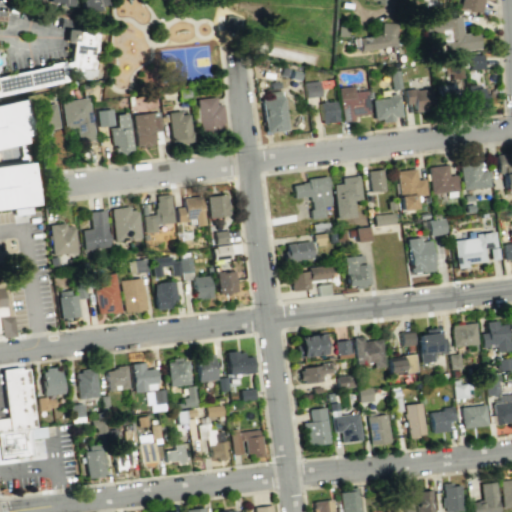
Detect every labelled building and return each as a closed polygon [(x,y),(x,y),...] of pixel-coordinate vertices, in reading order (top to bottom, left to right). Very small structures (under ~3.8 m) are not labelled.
[(224,15),(222,24),(221,30),(234,32),(235,27),(237,17),(224,15)] [(422,20),(424,33),(441,31),(444,52),(478,48),(476,32),(461,34),(459,16),(422,20)] [(0,93),(76,77),(88,79),(89,75),(94,75),(95,62),(91,61),(93,40),(97,40),(97,33),(91,32),(91,28),(75,27),(75,29),(64,28),(63,42),(69,42),(67,58),(67,61),(60,62),(60,60),(46,63),(46,65),(0,75),(0,93)] [(468,69),(481,68),(481,54),(467,55),(468,69)] [(445,57),(446,78),(461,77),(460,56),(445,57)] [(302,82),(303,97),(319,96),(317,81),(302,82)] [(454,84),(436,84),(437,101),(454,100),(454,84)] [(465,86),(468,110),(486,108),(483,84),(465,86)] [(366,90),(352,91),(352,86),(337,87),(339,121),(352,120),(352,116),(367,115),(366,90)] [(403,104),(412,103),(412,112),(429,111),(429,88),(403,89),(403,104)] [(284,130),(281,93),(258,95),(262,132),(284,130)] [(369,99),(372,121),(398,118),(395,95),(369,99)] [(194,99),(198,132),(223,129),(219,104),(214,104),(213,96),(194,99)] [(61,101),(65,128),(76,127),(78,141),(94,139),(87,97),(61,101)] [(0,104),(19,100),(28,133),(19,136),(21,142),(0,146),(0,166),(26,163),(29,185),(32,207),(0,210),(0,104)] [(335,121),(333,101),(317,102),(319,123),(335,121)] [(49,128),(58,127),(56,103),(31,106),(36,146),(51,144),(49,128)] [(97,126),(112,125),(110,109),(95,110),(97,126)] [(178,114),(178,111),(167,112),(168,144),(189,143),(188,114),(178,114)] [(152,131),(158,131),(157,112),(131,114),(132,147),(152,146),(152,131)] [(114,114),(114,127),(109,127),(111,154),(129,153),(127,113),(114,114)] [(511,188),(511,161),(511,151),(493,154),(496,174),(500,173),(503,190),(511,188)] [(485,170),(478,171),(476,160),(457,163),(461,190),(488,185),(485,170)] [(446,175),(445,165),(426,166),(428,193),(456,191),(454,174),(446,175)] [(366,170),(367,191),(382,190),(380,169),(366,170)] [(423,179),(414,179),(414,169),(395,170),(397,210),(414,208),(413,196),(424,195),(423,179)] [(356,175),(339,177),(339,183),(330,184),(335,219),(354,217),(351,200),(359,199),(356,175)] [(329,205),(325,176),(303,178),(304,183),(289,184),(291,198),(306,196),(309,218),(322,217),(321,206),(329,205)] [(141,215),(143,232),(155,231),(154,224),(171,222),(168,194),(152,195),(154,214),(141,215)] [(204,195),(206,217),(226,216),(225,194),(204,195)] [(201,222),(198,195),(179,197),(180,207),(174,207),(175,225),(201,222)] [(109,210),(114,242),(139,238),(135,206),(109,210)] [(89,229),(79,230),(82,250),(108,247),(103,209),(87,211),(89,229)] [(392,223),(391,214),(371,215),(372,224),(392,223)] [(427,235),(444,233),(442,218),(426,220),(427,235)] [(511,259),(511,220),(510,221),(511,242),(501,243),(501,260),(511,259)] [(50,254),(75,253),(74,223),(48,225),(50,254)] [(355,242),(368,239),(365,226),(352,228),(355,242)] [(211,232),(213,245),(227,242),(225,230),(211,232)] [(451,240),(453,266),(483,263),(481,248),(494,247),(493,231),(472,233),(473,238),(451,240)] [(404,239),(408,273),(432,270),(428,240),(418,241),(418,237),(404,239)] [(311,258),(308,240),(281,244),(284,262),(311,258)] [(211,260),(229,258),(227,244),(210,246),(211,260)] [(341,257),(345,287),(366,284),(363,255),(341,257)] [(178,274),(177,260),(168,261),(168,256),(149,257),(151,276),(159,276),(158,266),(168,265),(169,275),(178,274)] [(128,273),(145,271),(143,259),(126,261),(128,273)] [(328,278),(327,267),(287,270),(289,290),(307,289),(307,280),(328,278)] [(214,272),(216,294),(234,292),(232,270),(214,272)] [(115,273),(103,274),(104,286),(93,287),(94,313),(116,312),(115,273)] [(190,276),(191,298),(209,297),(207,275),(190,276)] [(144,309),(139,277),(117,281),(123,312),(144,309)] [(153,307),(174,306),(173,281),(152,282),(153,307)] [(314,285),(315,295),(328,294),(327,284),(314,285)] [(73,289),(76,299),(86,296),(83,286),(73,289)] [(0,336),(9,336),(7,315),(1,315),(0,305),(0,336)] [(505,323),(496,324),(496,320),(484,321),(485,332),(479,333),(480,347),(494,345),(494,351),(508,350),(505,323)] [(449,324),(450,345),(475,344),(474,323),(449,324)] [(432,360),(432,354),(445,352),(443,337),(436,338),(435,329),(415,332),(419,362),(432,360)] [(397,333),(399,346),(412,344),(410,331),(397,333)] [(293,336),(295,357),(322,354),(320,334),(293,336)] [(380,339),(361,340),(360,336),(351,337),(353,364),(371,362),(372,367),(382,367),(380,339)] [(333,341),(334,358),(348,357),(347,340),(333,341)] [(251,357),(242,357),(242,351),(225,351),(226,374),(251,373),(251,357)] [(214,379),(212,354),(193,356),(196,381),(214,379)] [(414,371),(412,354),(385,358),(388,374),(414,371)] [(186,359),(165,359),(166,385),(187,385),(186,359)] [(164,410),(162,389),(155,389),(153,368),(143,369),(142,362),(129,363),(132,392),(145,391),(147,411),(164,410)] [(320,381),(320,373),(328,373),(328,364),(297,365),(298,382),(320,381)] [(104,368),(106,390),(127,388),(125,366),(104,368)] [(0,386),(0,369),(23,367),(26,394),(33,393),(37,427),(0,431),(0,419),(4,419),(0,386)] [(39,369),(41,395),(61,393),(59,367),(39,369)] [(96,396),(93,369),(73,371),(76,398),(96,396)] [(483,377),(485,395),(498,393),(496,376),(483,377)] [(452,398),(467,398),(466,382),(451,383),(452,398)] [(182,406),(195,405),(194,385),(185,386),(185,398),(181,398),(182,406)] [(491,403),(494,424),(511,421),(511,392),(498,395),(499,402),(491,403)] [(52,397),(37,398),(38,403),(36,403),(37,410),(53,408),(52,397)] [(402,404),(405,436),(422,435),(419,402),(402,404)] [(71,423),(84,421),(81,403),(68,405),(71,423)] [(461,428),(486,425),(483,404),(458,407),(461,428)] [(204,417),(221,415),(221,405),(204,406),(204,417)] [(306,409),(308,421),(300,422),(303,446),(328,442),(322,407),(306,409)] [(427,410),(429,432),(446,431),(445,421),(453,421),(451,408),(427,410)] [(388,442),(385,412),(366,414),(368,444),(388,442)] [(332,432),(338,431),(339,442),(359,440),(356,413),(331,415),(332,432)] [(207,460),(224,459),(223,430),(208,431),(208,424),(196,424),(197,439),(207,439),(207,460)] [(228,431),(230,454),(242,453),(243,457),(260,455),(257,428),(228,431)] [(0,464),(30,460),(26,430),(0,432),(0,464)] [(113,469),(130,468),(130,455),(135,455),(134,441),(123,442),(123,448),(112,448),(113,469)] [(153,442),(137,442),(138,466),(155,464),(153,442)] [(163,462),(173,461),(173,464),(182,464),(180,443),(171,444),(172,450),(163,450),(163,462)] [(101,445),(81,447),(84,477),(104,475),(101,445)] [(501,508),(511,506),(511,478),(497,481),(501,508)] [(469,511),(497,511),(494,481),(478,483),(480,500),(469,502),(469,511)] [(442,511),(460,510),(458,483),(440,484),(442,511)] [(338,511),(358,511),(357,489),(338,490),(338,511)] [(402,511),(430,511),(429,490),(411,491),(412,499),(402,499),(402,511)] [(311,511),(331,511),(330,499),(310,502),(311,511)]
